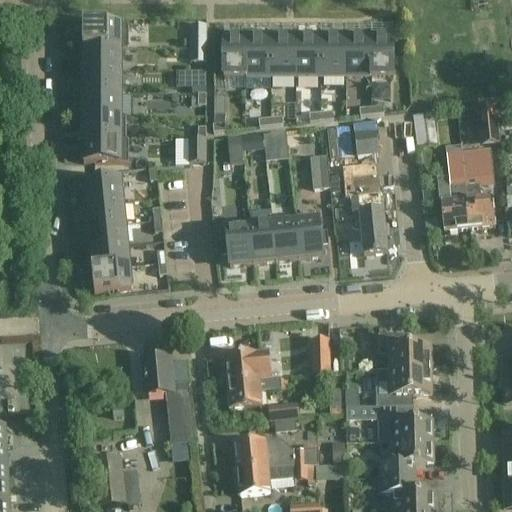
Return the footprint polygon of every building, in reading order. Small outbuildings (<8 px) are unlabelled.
[(121,51),(121,52),(128,52),(128,28),(83,28),(83,51),(121,51)] [(248,80),(248,38),(223,38),(223,80),(248,80)] [(248,80),(272,80),(272,38),(248,38),(248,80)] [(296,38),(272,38),(272,80),(296,80),(296,38)] [(296,80),(320,80),(320,38),(296,38),(296,80)] [(344,38),(320,38),(320,80),(344,80),(344,38)] [(344,80),(369,80),(369,38),(344,38),(344,80)] [(369,38),(369,80),(393,80),(393,38),(369,38)] [(198,39),(198,50),(206,50),(206,39),(198,39)] [(121,51),(83,51),(83,74),(121,74),(121,52),(121,51)] [(121,74),(83,74),(83,97),(121,97),(121,74)] [(121,120),(121,119),(121,97),(83,97),(83,120),(121,120)] [(383,109),(371,110),(372,118),(384,117),(383,109)] [(496,109),(477,111),(480,150),(500,148),(496,109)] [(360,120),(372,118),(371,110),(359,112),(360,120)] [(224,111),(214,111),(214,128),(225,127),(224,111)] [(321,116),(322,124),(334,122),(333,115),(321,116)] [(310,125),(322,124),(321,116),(309,118),(310,125)] [(417,150),(436,147),(432,116),(413,118),(417,150)] [(83,143),(128,143),(128,142),(126,142),(125,119),(121,119),(121,120),(83,120),(83,143)] [(270,122),(271,129),(283,128),(282,120),(270,122)] [(259,131),(271,129),(270,122),(258,123),(259,131)] [(225,135),(225,127),(214,128),(212,128),(213,136),(225,135)] [(263,138),(265,152),(287,149),(285,136),(263,138)] [(357,161),(374,159),(379,158),(377,136),(354,138),(357,161)] [(128,166),(128,143),(83,143),(83,166),(128,166)] [(190,143),(190,168),(206,167),(206,161),(206,143),(190,143)] [(241,160),(264,158),(263,144),(240,146),(241,160)] [(228,147),(229,161),(240,160),(239,146),(228,147)] [(489,152),(461,155),(469,233),(495,231),(492,200),(481,201),(480,189),(493,188),(489,152)] [(469,233),(461,155),(447,156),(452,204),(441,205),(444,235),(469,233)] [(342,172),(344,201),(352,200),(353,216),(360,215),(365,258),(388,256),(384,213),(382,213),(378,181),(376,181),(375,168),(374,159),(357,161),(351,162),(352,171),(342,172)] [(331,196),(328,165),(311,167),(314,198),(331,196)] [(157,172),(149,173),(150,185),(158,184),(157,172)] [(86,209),(123,205),(121,184),(84,187),(86,209)] [(88,231),(125,227),(123,205),(86,209),(88,231)] [(153,213),(154,225),(162,224),(160,212),(153,213)] [(294,222),(294,226),(296,226),(300,263),(323,261),(322,250),(329,249),(327,235),(320,235),(318,219),(294,222)] [(162,224),(154,225),(155,236),(163,236),(162,224)] [(230,270),(253,268),(250,231),(251,231),(250,224),(226,226),(227,245),(220,245),(222,260),(229,259),(230,270)] [(276,266),(300,263),(296,226),(294,226),(273,229),(276,266)] [(88,231),(90,253),(127,249),(125,227),(88,231)] [(273,229),(251,231),(250,231),(253,268),(276,266),(273,229)] [(92,275),(129,271),(127,249),(90,253),(92,275)] [(157,256),(158,268),(166,267),(165,255),(157,256)] [(167,279),(166,267),(158,268),(159,279),(167,279)] [(129,271),(92,275),(95,297),(132,293),(129,271)] [(388,354),(388,371),(431,370),(431,346),(406,346),(405,335),(376,336),(376,355),(388,354)] [(329,343),(310,344),(311,379),(330,378),(329,343)] [(226,360),(228,386),(259,382),(266,382),(271,382),(268,356),(226,360)] [(172,447),(193,445),(188,387),(172,388),(169,361),(144,364),(147,398),(167,396),(172,447)] [(511,362),(502,363),(502,380),(508,380),(509,406),(511,405),(511,362)] [(402,409),(406,409),(406,396),(432,395),(431,370),(388,371),(389,389),(378,390),(378,410),(402,409)] [(261,408),(260,395),(280,394),(280,381),(271,382),(266,382),(259,382),(228,386),(231,411),(261,408)] [(300,423),(299,408),(268,411),(269,426),(300,423)] [(343,417),(343,409),(330,410),(330,418),(343,417)] [(378,445),(390,445),(432,443),(432,422),(403,423),(402,409),(378,410),(378,445)] [(114,421),(123,420),(123,411),(114,411),(114,421)] [(347,424),(358,424),(357,411),(346,411),(347,424)] [(378,482),(404,481),(404,467),(433,466),(432,443),(390,445),(391,467),(377,467),(378,482)] [(235,448),(237,474),(267,471),(316,469),(318,469),(318,455),(294,455),(280,444),(265,445),(235,448)] [(332,447),(333,467),(345,466),(344,446),(332,447)] [(8,448),(0,447),(0,467),(9,467),(8,448)] [(121,460),(92,463),(97,511),(125,508),(121,460)] [(9,467),(0,467),(0,486),(10,486),(9,467)] [(270,497),(269,485),(294,483),(295,485),(307,484),(308,487),(316,487),(316,469),(267,471),(237,474),(239,499),(270,497)] [(392,496),(392,511),(434,511),(434,494),(404,495),(404,481),(378,482),(378,496),(392,496)] [(10,486),(0,486),(0,506),(11,506),(10,486)]
